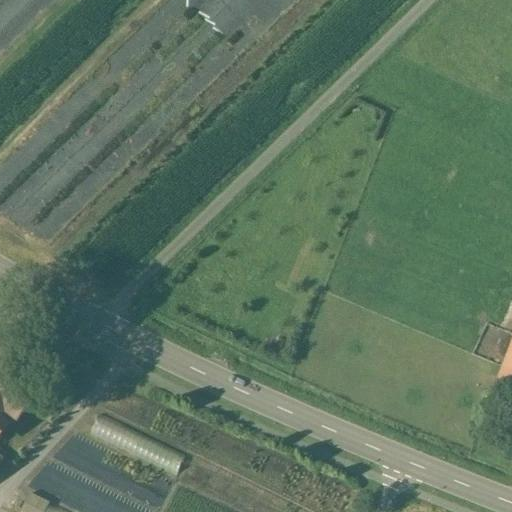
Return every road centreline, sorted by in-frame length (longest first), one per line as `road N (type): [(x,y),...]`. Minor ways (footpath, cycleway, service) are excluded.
road 1 (unclassified): [(422,0),(97,323)]
road 2 (secondary): [(405,462),(97,323)]
